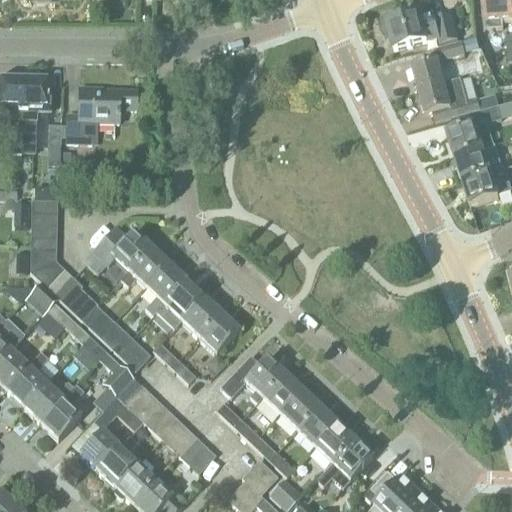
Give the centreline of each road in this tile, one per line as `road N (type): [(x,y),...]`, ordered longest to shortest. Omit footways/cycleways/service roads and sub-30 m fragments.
road 1 (tertiary): [(447,267),(352,80),(326,10)]
road 2 (residential): [(472,479),(296,321)]
road 3 (residential): [(0,49),(169,47)]
road 4 (residential): [(186,213),(169,47)]
road 5 (tertiary): [(511,417),(447,267)]
road 6 (residential): [(169,47),(210,45),(326,10)]
road 7 (residential): [(296,321),(186,213)]
road 8 (residential): [(205,422),(296,321)]
road 9 (residential): [(190,511),(239,456),(205,422)]
